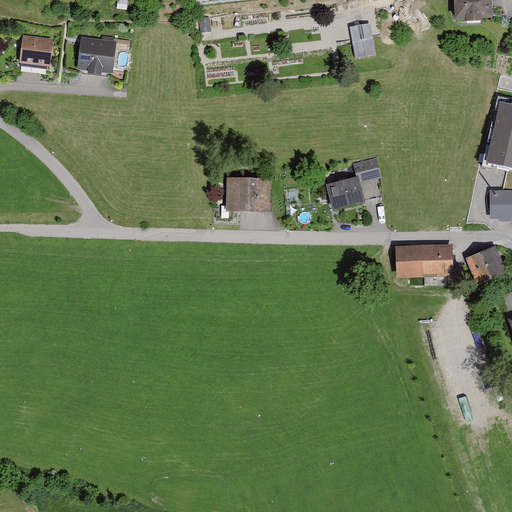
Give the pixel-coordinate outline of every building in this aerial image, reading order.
[(456,0),(457,20),(468,19),(468,22),(480,22),(480,19),(491,19),(490,5),(490,0),(456,0)] [(209,17),(198,18),(199,32),(210,31),(209,17)] [(355,52),(376,51),(373,18),(353,20),(355,52)] [(52,41),(22,37),(18,67),(49,71),(52,41)] [(115,45),(79,40),(74,70),(110,75),(115,45)] [(511,107),(501,105),(487,168),(511,173),(511,107)] [(354,179),(325,186),(332,211),(363,203),(359,187),(379,182),(374,161),(351,166),(354,179)] [(268,181),(226,179),(224,212),(266,215),(268,181)] [(511,193),(489,194),(489,224),(511,223),(511,193)] [(449,247),(392,248),(393,282),(419,281),(419,278),(450,277),(449,247)] [(494,247),(463,261),(476,288),(506,275),(494,247)] [(205,486),(191,491),(194,499),(208,494),(205,486)]
